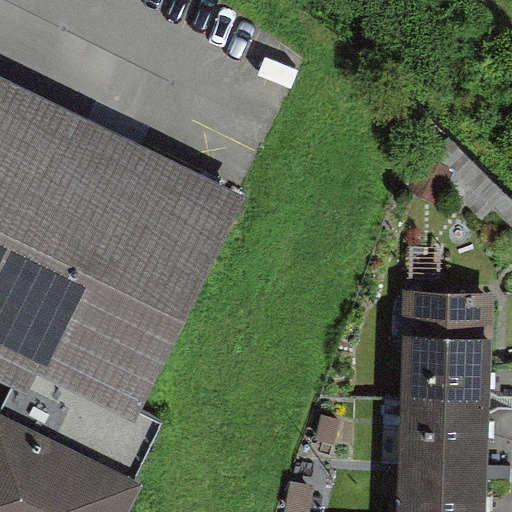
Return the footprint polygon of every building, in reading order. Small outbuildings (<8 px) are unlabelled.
[(246,184),(0,65),(0,369),(14,376),(30,384),(39,363),(137,410),(141,402),(246,184)] [(405,323),(493,327),(495,286),(406,283),(405,323)] [(493,327),(405,323),(402,389),(491,392),(493,327)] [(30,384),(14,376),(2,399),(0,397),(0,511),(119,511),(166,414),(141,402),(137,410),(39,363),(30,384)] [(400,454),(488,457),(491,392),(402,389),(400,454)] [(486,511),(488,457),(400,454),(397,511),(486,511)]
